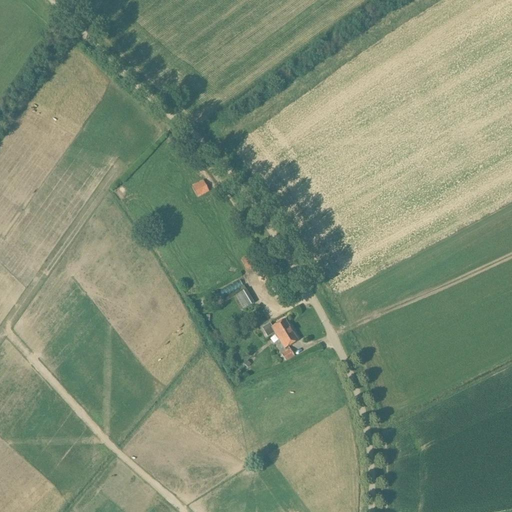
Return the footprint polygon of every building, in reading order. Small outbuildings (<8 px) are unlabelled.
[(209,192),(203,181),(192,187),(198,198),(209,192)] [(258,264),(252,254),(241,260),(247,270),(258,264)] [(241,310),(253,305),(247,289),(234,294),(241,310)] [(270,324),(262,329),(268,338),(275,334),(284,350),(297,341),(285,320),(272,328),(270,324)] [(295,357),(290,350),(281,355),(286,362),(295,357)]
